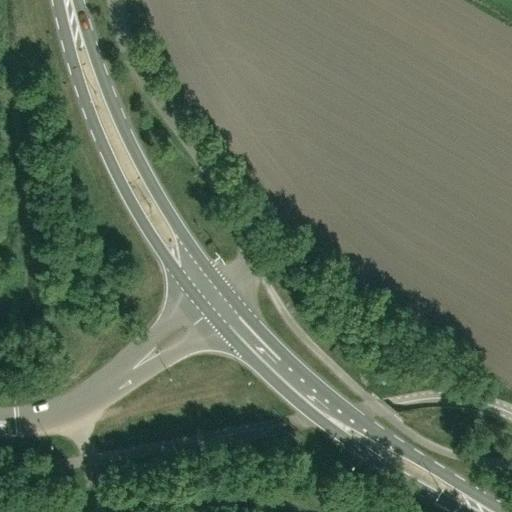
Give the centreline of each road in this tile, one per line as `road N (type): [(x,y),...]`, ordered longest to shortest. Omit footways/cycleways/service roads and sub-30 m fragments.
road 1 (unclassified): [(218,305),(250,256),(224,186),(119,0)]
road 2 (primary): [(218,305),(118,151),(66,0)]
road 3 (primary): [(483,511),(397,463),(317,402),(218,305)]
road 4 (tertiary): [(218,305),(57,417),(0,425)]
